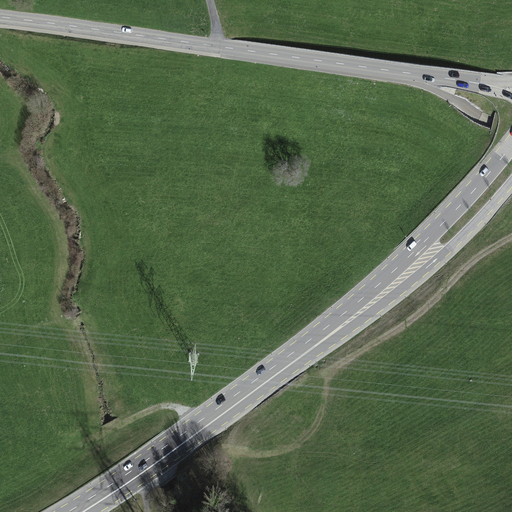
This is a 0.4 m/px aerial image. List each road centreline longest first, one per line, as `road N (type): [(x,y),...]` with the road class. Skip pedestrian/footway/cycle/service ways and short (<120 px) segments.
road 1 (tertiary): [(0,17),(511,88)]
road 2 (primary): [(385,284),(204,424),(72,511)]
road 3 (primary): [(511,143),(385,284)]
road 4 (primary): [(385,284),(448,249),(511,182)]
